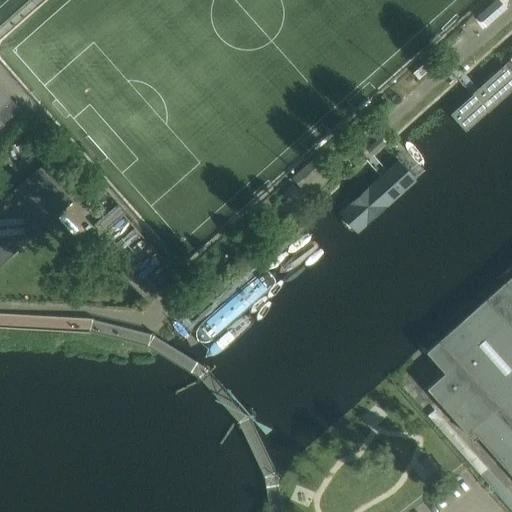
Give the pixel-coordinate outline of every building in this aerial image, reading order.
[(497,1),(479,17),(487,26),(506,10),(497,1)] [(413,73),(419,80),(431,69),(425,63),(413,73)] [(511,96),(511,67),(509,64),(450,118),(467,137),(511,96)] [(0,126),(20,109),(0,87),(0,126)] [(385,103),(375,112),(380,117),(390,109),(385,103)] [(303,191),(326,170),(315,157),(292,178),(303,191)] [(391,158),(330,214),(353,239),(413,182),(391,158)] [(0,203),(0,257),(69,197),(41,166),(0,203)] [(482,303),(426,352),(435,363),(444,373),(434,383),(427,389),(448,413),(468,435),(473,431),(498,460),(511,475),(511,267),(501,277),(506,282),(482,303)]
